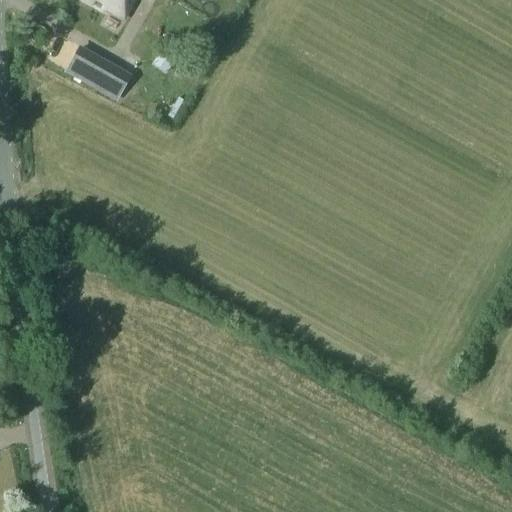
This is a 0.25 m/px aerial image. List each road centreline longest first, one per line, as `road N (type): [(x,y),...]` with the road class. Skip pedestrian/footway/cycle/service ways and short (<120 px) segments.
road 1 (tertiary): [(50,511),(4,175)]
road 2 (tertiary): [(4,175),(0,51)]
